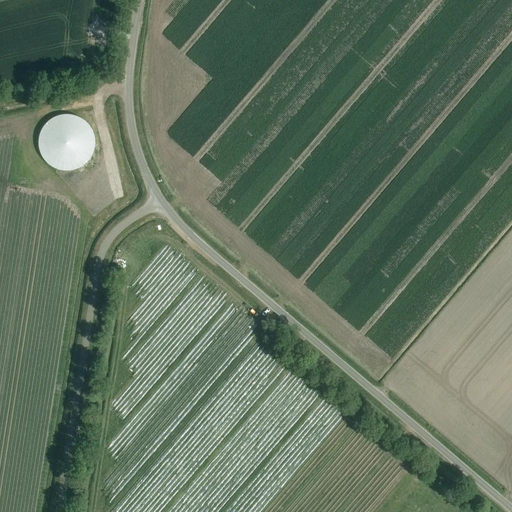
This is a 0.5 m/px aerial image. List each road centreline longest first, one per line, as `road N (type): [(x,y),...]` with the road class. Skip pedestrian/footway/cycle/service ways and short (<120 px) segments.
road 1 (unclassified): [(511,509),(199,243),(159,199)]
road 2 (unclassified): [(59,511),(99,261),(115,231),(159,199)]
road 3 (unclassified): [(159,199),(129,111),(140,0)]
